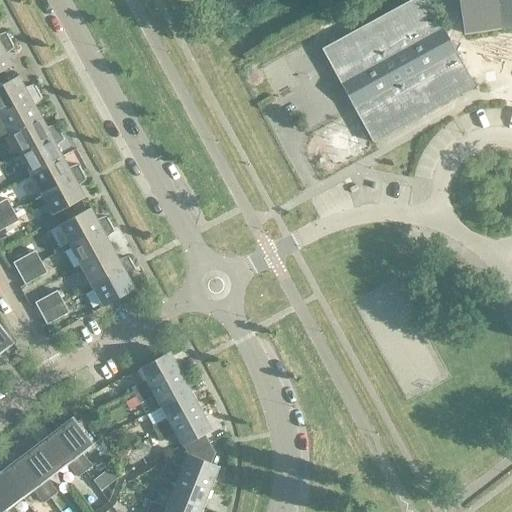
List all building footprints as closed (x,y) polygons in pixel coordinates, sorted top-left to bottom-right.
[(427,0),(410,0),(353,31),(321,49),(340,83),(344,81),(357,105),(353,108),(372,142),(474,87),(455,52),(451,54),(442,37),(438,30),(442,28),(427,0)] [(511,0),(468,0),(469,2),(464,5),(468,33),(511,26),(511,0)] [(0,37),(0,44),(10,39),(6,32),(4,33),(6,35),(0,37)] [(14,47),(10,39),(0,44),(0,71),(12,65),(4,51),(11,45),(13,47),(14,47)] [(17,76),(0,85),(0,112),(38,91),(34,84),(33,85),(34,87),(25,90),(17,76)] [(42,99),(38,91),(0,112),(0,119),(8,134),(39,116),(32,103),(39,97),(41,99),(42,99)] [(47,130),(39,116),(8,134),(19,154),(60,131),(56,124),(55,125),(56,127),(47,130)] [(64,139),(60,131),(19,154),(30,174),(61,156),(54,143),(61,137),(63,139),(64,139)] [(69,170),(61,156),(30,174),(41,194),(82,171),(78,164),(77,165),(78,167),(69,170)] [(86,179),(82,171),(41,194),(52,214),(84,197),(76,183),(83,177),(85,179),(86,179)] [(0,202),(0,216),(12,210),(6,199),(0,202)] [(58,225),(69,246),(110,223),(106,216),(105,216),(107,219),(97,222),(89,208),(58,225)] [(0,230),(18,221),(12,210),(0,216),(0,230)] [(114,231),(110,223),(69,246),(80,266),(112,248),(104,235),(112,228),(113,231),(114,231)] [(119,262),(112,248),(80,266),(91,285),(132,263),(128,256),(127,256),(128,259),(119,262)] [(12,262),(18,273),(40,261),(34,250),(12,262)] [(46,272),(40,261),(18,273),(24,284),(46,272)] [(136,271),(132,263),(91,285),(102,306),(134,289),(126,275),(133,268),(135,271),(136,271)] [(34,303),(40,314),(62,302),(56,291),(34,303)] [(68,313),(62,302),(40,314),(46,325),(68,313)] [(0,351),(12,343),(0,327),(0,351)] [(168,352),(139,368),(150,388),(179,372),(168,352)] [(179,372),(150,388),(160,406),(189,391),(179,372)] [(141,382),(130,388),(135,396),(146,390),(141,382)] [(146,390),(135,396),(139,404),(150,398),(146,390)] [(166,418),(151,426),(156,434),(166,428),(171,425),(200,410),(189,391),(160,406),(166,418)] [(200,410),(171,425),(182,445),(183,444),(188,453),(207,442),(203,434),(211,429),(200,410)] [(71,418),(53,431),(74,458),(77,462),(84,471),(91,466),(81,452),(91,444),(71,418)] [(166,428),(156,434),(160,442),(171,436),(166,428)] [(53,431),(36,444),(56,471),(74,458),(53,431)] [(187,454),(178,476),(209,488),(218,467),(209,463),(213,453),(207,442),(188,453),(187,454)] [(36,444),(19,457),(39,484),(56,471),(36,444)] [(19,457),(2,471),(22,497),(39,484),(19,457)] [(166,461),(162,469),(174,474),(177,465),(166,461)] [(77,462),(70,467),(77,477),(84,471),(77,462)] [(162,469),(159,478),(175,484),(170,496),(201,508),(209,488),(178,476),(174,474),(162,469)] [(2,471),(0,471),(0,503),(6,511),(17,511),(12,505),(22,497),(2,471)] [(49,483),(42,488),(50,498),(57,492),(49,483)] [(42,488),(35,493),(42,503),(50,498),(42,488)] [(150,501),(147,509),(152,511),(199,511),(201,508),(170,496),(166,507),(150,501)]
